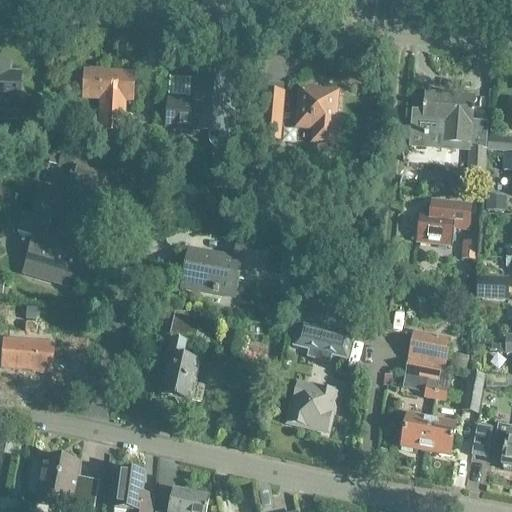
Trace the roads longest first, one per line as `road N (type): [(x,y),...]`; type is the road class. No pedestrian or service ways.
road 1 (residential): [(511,46),(0,10)]
road 2 (residential): [(97,430),(485,511)]
road 3 (residential): [(97,430),(130,274),(132,126)]
